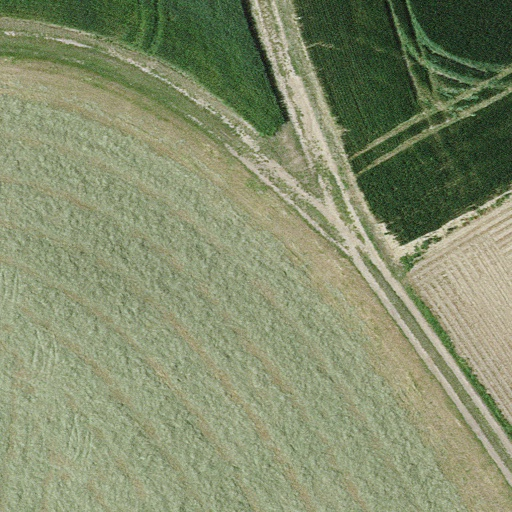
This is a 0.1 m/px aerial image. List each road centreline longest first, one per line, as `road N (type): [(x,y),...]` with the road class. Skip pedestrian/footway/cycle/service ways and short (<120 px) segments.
road 1 (track): [(511,493),(358,262),(259,0)]
road 2 (track): [(358,262),(178,104),(61,56),(0,56)]
